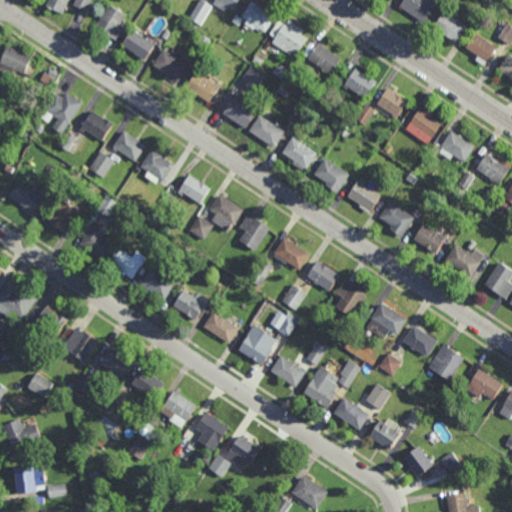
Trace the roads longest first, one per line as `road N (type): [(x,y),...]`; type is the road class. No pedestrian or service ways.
road 1 (residential): [(511,343),(0,5)]
road 2 (residential): [(391,511),(371,479),(0,230)]
road 3 (residential): [(326,0),(511,120)]
